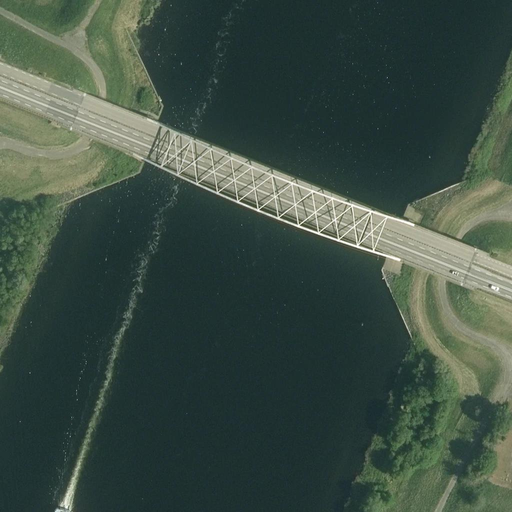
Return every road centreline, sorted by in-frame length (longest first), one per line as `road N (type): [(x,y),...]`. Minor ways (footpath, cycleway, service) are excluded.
road 1 (unclassified): [(511,273),(0,69)]
road 2 (primary): [(511,291),(0,87)]
road 3 (track): [(437,511),(507,369),(496,348),(448,317),(441,282)]
